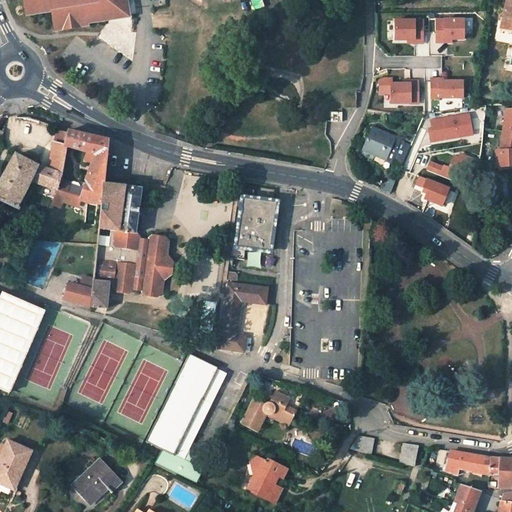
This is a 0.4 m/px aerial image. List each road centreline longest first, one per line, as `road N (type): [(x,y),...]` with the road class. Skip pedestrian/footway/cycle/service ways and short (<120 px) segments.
road 1 (residential): [(317,181),(315,203),(284,226),(280,319),(260,367),(350,398),(388,434),(511,450)]
road 2 (secondary): [(87,117),(159,149),(317,181)]
road 3 (secondary): [(331,183),(407,216),(511,279)]
road 4 (residential): [(331,183),(361,109),(369,0)]
